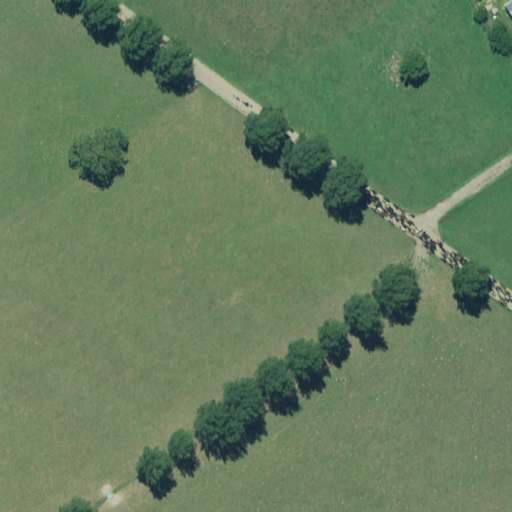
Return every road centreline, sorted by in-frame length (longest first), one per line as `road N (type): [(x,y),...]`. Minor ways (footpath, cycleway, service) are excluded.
road 1 (track): [(511,310),(95,0)]
road 2 (track): [(400,227),(511,157)]
